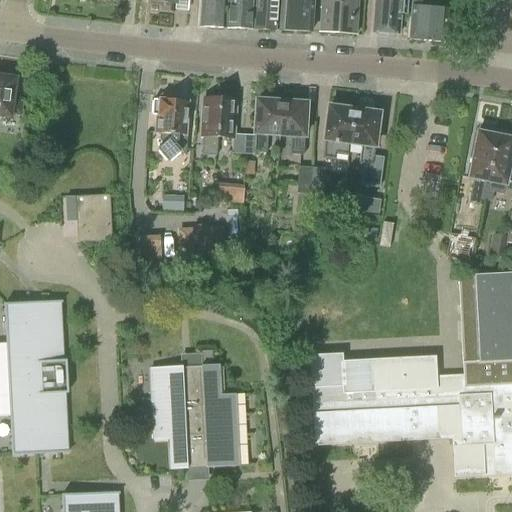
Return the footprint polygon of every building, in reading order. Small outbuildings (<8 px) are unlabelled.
[(201,0),(200,29),(225,30),(226,0),(201,0)] [(229,0),(227,30),(249,32),(251,0),(229,0)] [(254,0),(252,31),(273,32),(275,0),(254,0)] [(281,0),(281,1),(279,31),(310,34),(312,3),(311,3),(310,0),(281,0)] [(321,0),(319,34),(356,37),(358,0),(321,0)] [(385,39),(387,36),(397,37),(399,15),(405,15),(406,0),(375,0),(375,2),(373,35),(374,35),(376,39),(385,39)] [(412,0),(410,41),(444,44),(446,10),(427,9),(427,0),(412,0)] [(0,116),(7,117),(7,115),(21,117),(23,100),(10,98),(12,82),(10,81),(6,76),(0,75),(0,116)] [(151,117),(157,118),(156,137),(159,137),(159,141),(163,146),(157,151),(168,164),(181,153),(185,158),(189,103),(176,102),(176,99),(171,93),(164,93),(160,97),(158,101),(153,100),(151,117)] [(202,138),(201,158),(216,159),(217,139),(232,140),(235,102),(203,100),(201,138),(202,138)] [(267,136),(280,137),(281,104),(256,103),(254,135),(254,153),(266,154),(267,136)] [(281,104),(280,137),(291,138),(289,157),(303,158),(306,106),(281,104)] [(349,145),(353,112),(328,109),(324,142),(322,160),(335,162),(335,156),(347,158),(349,145)] [(353,112),(349,145),(361,147),(358,165),(363,166),(359,187),(379,190),(383,159),(374,158),(375,149),(374,149),(378,115),(353,112)] [(488,174),(494,138),(495,132),(478,129),(469,180),(473,181),(469,205),(479,207),(480,202),(482,203),(485,186),(484,183),(486,174),(488,174)] [(511,147),(511,141),(494,138),(488,174),(486,174),(484,183),(485,186),(482,203),(490,204),(494,184),(505,186),(511,147)] [(254,163),(243,163),(243,176),(253,176),(254,163)] [(310,196),(310,193),(312,169),(298,168),(296,195),(310,196)] [(323,170),(312,169),(310,193),(321,194),(323,170)] [(167,195),(166,210),(186,210),(186,196),(167,195)] [(382,214),(384,199),(354,196),(352,210),(382,214)] [(75,198),(78,244),(112,242),(109,197),(75,198)] [(216,222),(176,224),(177,244),(217,242),(216,222)] [(392,226),(383,224),(379,248),(389,249),(392,226)] [(477,239),(450,234),(446,260),(472,265),(477,239)] [(507,238),(506,238),(492,235),(488,259),(502,260),(503,254),(504,254),(507,238)] [(463,376),(464,397),(511,394),(511,274),(458,278),(463,376)] [(149,276),(150,297),(160,297),(159,275),(149,276)] [(0,344),(0,418),(9,418),(10,426),(11,457),(36,456),(50,455),(70,454),(61,302),(47,303),(38,303),(3,305),(5,337),(5,345),(0,344)] [(184,355),(186,367),(206,362),(203,351),(184,355)] [(511,475),(511,474),(511,394),(464,397),(463,376),(437,377),(436,356),(342,361),(342,353),(310,355),(314,445),(451,438),(453,478),(511,475)] [(169,470),(206,469),(238,467),(235,395),(219,396),(218,367),(191,368),(182,368),(150,370),(153,442),(168,441),(169,470)] [(119,511),(119,493),(61,496),(61,511),(119,511)]
